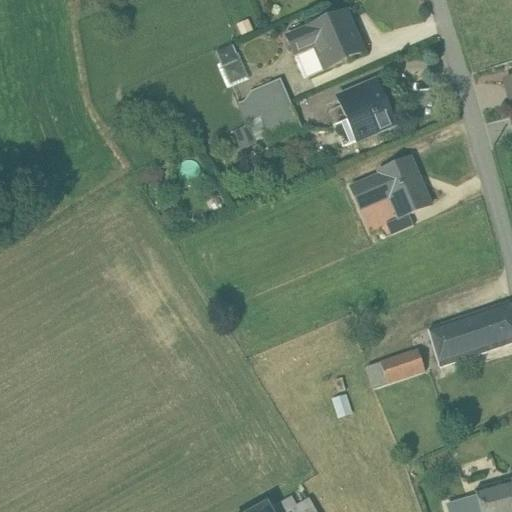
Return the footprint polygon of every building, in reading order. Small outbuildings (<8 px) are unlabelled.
[(346,13),(286,38),(294,56),(298,53),(309,78),(347,61),(346,60),(363,53),(346,13)] [(238,44),(218,51),(228,84),(249,78),(238,44)] [(280,80),(251,92),(253,99),(261,117),(291,105),(280,80)] [(395,126),(377,83),(360,90),(360,89),(337,98),(356,142),(395,126)] [(253,99),(240,105),(248,123),(261,117),(253,99)] [(291,105),(261,117),(271,141),(301,129),(291,105)] [(409,159),(379,172),(381,176),(351,189),(359,210),(390,197),(399,219),(400,220),(409,216),(430,207),(409,159)] [(409,216),(400,220),(399,219),(386,224),(391,236),(413,227),(409,216)] [(511,312),(509,303),(468,317),(480,355),(511,343),(511,312)] [(468,317),(428,330),(440,368),(480,355),(468,317)] [(417,350),(366,367),(374,390),(425,373),(417,350)] [(511,511),(511,480),(475,490),(479,503),(481,511),(511,511)] [(292,498),(280,504),(284,511),(316,511),(309,499),(296,507),(292,498)] [(481,511),(479,503),(456,509),(456,511),(481,511)]
